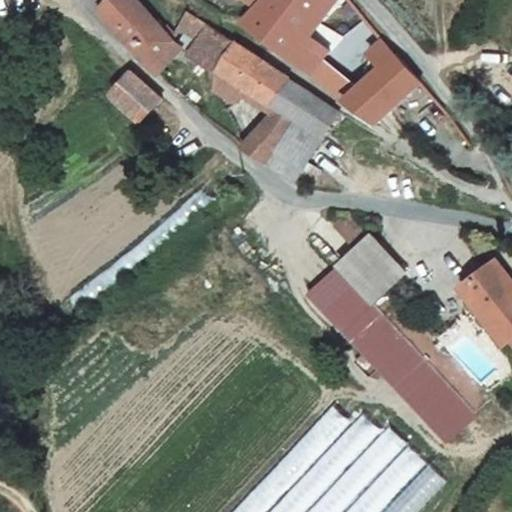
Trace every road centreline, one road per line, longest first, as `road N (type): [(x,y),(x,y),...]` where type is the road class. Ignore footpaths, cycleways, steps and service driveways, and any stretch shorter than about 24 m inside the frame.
road 1 (unclassified): [(79,0),(166,91),(288,198),(511,221)]
road 2 (unclassified): [(367,0),(432,72),(511,184)]
